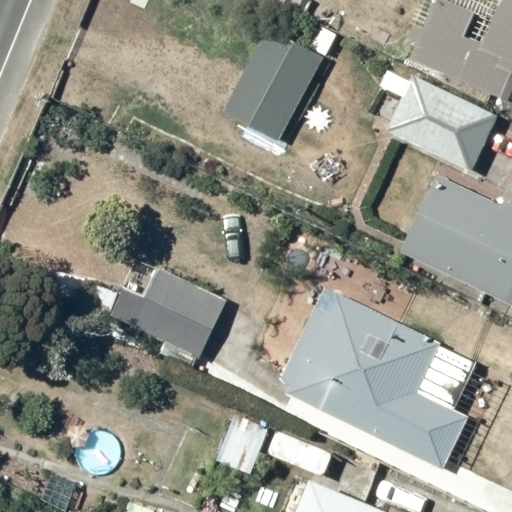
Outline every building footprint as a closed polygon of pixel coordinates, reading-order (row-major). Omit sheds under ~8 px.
[(511,0),(506,0),(503,8),(483,0),(429,0),(408,54),(511,94),(511,0)] [(308,26),(276,11),(229,113),(287,140),(338,29),(312,17),(308,26)] [(507,111),(391,56),(379,82),(409,96),(394,128),(480,168),(507,111)] [(511,206),(435,172),(399,252),(511,302),(511,206)] [(235,298),(153,260),(126,318),(207,357),(235,298)] [(452,467),(502,366),(338,285),(328,306),(305,294),(285,336),(305,346),(285,385),(452,467)] [(283,443),(242,423),(225,458),(267,478),(283,443)] [(422,511),(310,464),(289,511),(422,511)]
